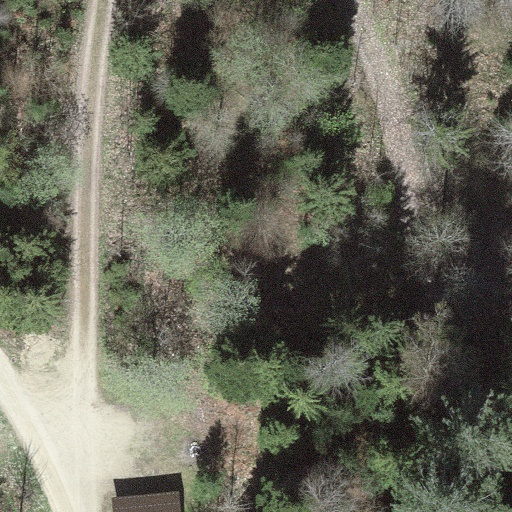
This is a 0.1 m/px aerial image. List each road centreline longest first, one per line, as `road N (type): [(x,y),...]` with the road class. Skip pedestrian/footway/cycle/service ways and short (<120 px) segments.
road 1 (track): [(72,482),(103,0)]
road 2 (track): [(511,423),(395,256),(346,0)]
road 3 (track): [(0,375),(72,482)]
